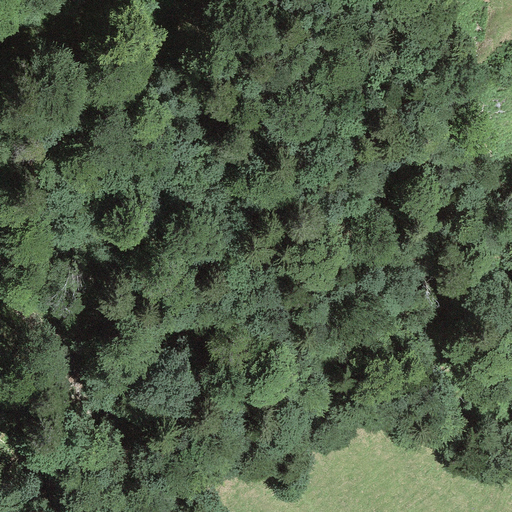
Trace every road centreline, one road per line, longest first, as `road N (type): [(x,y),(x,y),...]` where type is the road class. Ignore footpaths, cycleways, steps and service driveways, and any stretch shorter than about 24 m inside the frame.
road 1 (motorway): [(0,117),(338,511)]
road 2 (motorway): [(511,269),(282,0)]
